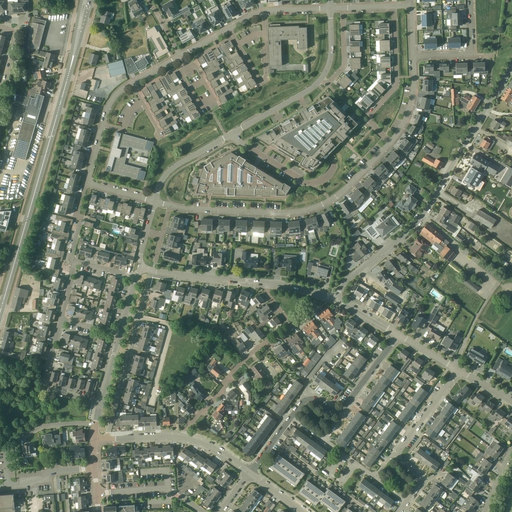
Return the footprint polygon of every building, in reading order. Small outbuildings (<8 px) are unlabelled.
[(136,0),(135,0),(129,4),(131,8),(132,7),(134,11),(133,11),(136,17),(137,16),(137,17),(141,15),(141,14),(144,12),(144,11),(145,11),(143,7),(142,8),(141,6),(140,7),(138,4),(139,3),(136,0)] [(253,0),(246,0),(244,1),(243,0),(238,0),(243,9),(246,7),(247,9),(250,8),(250,7),(253,6),(252,6),(256,4),(253,0)] [(14,1),(7,2),(8,8),(7,8),(8,10),(11,10),(11,13),(14,12),(14,13),(18,13),(18,4),(14,4),(14,1)] [(29,9),(29,1),(21,1),(22,3),(18,4),(18,13),(23,13),(23,12),(26,12),(25,9),(29,9)] [(171,1),(162,7),(163,8),(163,9),(164,11),(165,11),(165,12),(167,12),(170,17),(176,14),(173,8),(175,7),(171,1)] [(237,9),(234,3),(231,4),(230,1),(224,4),(226,8),(223,10),(228,19),(232,17),(231,16),(233,15),(233,16),(234,16),(237,14),(235,10),(237,9)] [(221,13),(219,9),(209,15),(211,19),(210,19),(212,22),(215,26),(219,23),(218,21),(221,20),(220,19),(224,17),(221,13)] [(109,25),(111,17),(113,17),(114,14),(104,11),(100,22),(109,25)] [(26,48),(26,53),(31,54),(38,54),(38,49),(39,49),(46,21),(34,18),(26,48)] [(196,27),(200,34),(207,30),(205,27),(208,25),(205,19),(199,23),(200,25),(196,27)] [(389,29),(389,24),(384,24),(384,21),(378,21),(378,24),(379,24),(379,29),(389,29)] [(360,22),(354,22),(354,25),(349,25),(349,30),(359,30),(359,25),(361,25),(360,22)] [(268,32),(269,40),(269,65),(274,65),(279,65),(279,66),(282,66),(282,60),(281,60),(281,55),(281,45),(281,41),(281,40),(284,40),(287,40),(293,40),(297,40),(297,41),(297,46),(297,48),(297,49),(300,49),(300,47),(305,47),(305,48),(305,49),(307,49),(307,35),(307,30),(307,28),(305,28),(305,30),(300,30),(300,28),(297,28),(291,28),(289,28),(284,29),(284,28),(280,29),(280,24),(279,24),(274,25),(274,24),(269,25),(269,32),(268,32)] [(154,53),(157,58),(169,51),(167,48),(168,47),(159,31),(158,32),(155,27),(146,32),(147,39),(150,37),(157,50),(154,51),(154,52),(154,53)] [(389,29),(379,29),(380,35),(378,35),(378,38),(385,38),(385,35),(390,34),(389,29)] [(183,34),(181,30),(177,32),(182,41),(181,41),(183,44),(186,42),(190,40),(189,39),(192,38),(194,37),(191,32),(190,30),(183,34)] [(359,30),(349,30),(350,36),(355,36),(355,39),(361,38),(361,35),(360,35),(359,30)] [(361,38),(355,39),(355,42),(350,42),(350,47),(360,47),(360,42),(361,42),(361,38)] [(378,38),(379,41),(380,41),(380,46),(390,46),(390,40),(385,41),(385,38),(378,38)] [(220,47),(224,52),(226,57),(228,60),(233,58),(239,55),(237,52),(231,55),(228,50),(234,47),(231,41),(224,44),(223,43),(219,45),(220,47)] [(220,47),(211,52),(211,50),(207,52),(216,68),(218,66),(220,65),(216,57),(224,52),(220,47)] [(360,47),(350,47),(350,53),(355,52),(355,55),(362,55),(361,52),(360,52),(360,47)] [(46,57),(45,60),(53,62),(55,55),(48,53),(41,51),(39,55),(46,57)] [(207,52),(203,54),(204,56),(198,59),(201,65),(206,62),(209,67),(204,70),(205,73),(216,68),(207,52)] [(98,56),(91,53),(88,63),(96,66),(98,56)] [(391,63),(390,57),(385,57),(385,54),(379,55),(379,58),(380,58),(381,63),(391,63)] [(235,67),(243,62),(244,62),(241,57),(240,57),(239,55),(233,58),(228,60),(226,62),(225,62),(227,65),(232,62),(235,67)] [(362,55),(355,55),(355,58),(350,59),(351,64),(361,64),(360,58),(362,58),(362,55)] [(139,71),(144,67),(144,66),(146,65),(149,63),(145,57),(135,63),(131,57),(124,60),(129,75),(138,70),(139,71)] [(39,60),(37,67),(40,67),(41,66),(51,69),(53,62),(45,60),(45,62),(39,60)] [(123,60),(108,64),(110,74),(107,74),(108,78),(127,74),(123,60)] [(239,74),(247,70),(248,69),(245,64),(244,65),(243,62),(235,67),(230,70),(232,73),(237,70),(239,74)] [(462,73),(461,63),(456,64),(456,69),(453,69),(453,75),(462,75),(462,73)] [(467,63),(461,63),(462,73),(467,72),(467,75),(471,75),(470,69),(467,69),(467,63)] [(479,63),(473,63),(473,69),(470,69),(471,75),(474,75),(474,73),(479,73),(479,63)] [(485,63),(479,63),(479,73),(479,74),(488,74),(488,68),(485,68),(485,63)] [(433,64),(424,65),(424,71),(429,70),(429,74),(433,74),(434,77),(436,77),(435,71),(433,71),(433,64)] [(449,64),(439,64),(440,70),(445,70),(445,73),(449,73),(449,64)] [(206,76),(207,78),(209,81),(210,81),(218,76),(215,72),(220,69),(218,66),(216,68),(205,73),(207,76),(206,76)] [(41,71),(39,72),(40,67),(37,67),(37,69),(37,72),(33,73),(35,79),(39,79),(45,78),(43,70),(41,71)] [(243,82),(251,77),(252,77),(249,72),(247,70),(239,74),(234,77),(236,80),(241,78),(243,82)] [(381,80),(386,82),(391,84),(391,74),(386,74),(386,71),(379,71),(379,75),(381,75),(381,80)] [(175,72),(169,76),(168,74),(164,76),(173,92),(183,86),(181,83),(176,86),(173,81),(178,78),(175,72)] [(210,84),(211,86),(213,89),(214,89),(222,84),(220,80),(225,77),(223,74),(218,76),(210,81),(211,84),(210,84)] [(345,75),(341,78),(348,85),(352,82),(353,82),(355,80),(351,76),(349,78),(345,75)] [(164,76),(160,79),(161,80),(152,85),(156,91),(163,87),(168,95),(170,94),(173,92),(164,76)] [(248,89),(256,84),(254,80),(253,80),(251,77),(243,82),(238,85),(240,88),(245,85),(248,89)] [(348,85),(341,78),(337,82),(341,86),(339,88),(344,92),(346,90),(345,89),(348,85)] [(95,88),(97,80),(92,79),(90,85),(83,82),(81,89),(88,92),(89,89),(93,90),(94,87),(95,88)] [(378,83),(375,87),(382,94),(386,90),(382,87),(386,82),(381,80),(380,79),(377,82),(378,83)] [(38,87),(36,94),(45,96),(47,89),(49,90),(51,83),(43,81),(43,82),(39,81),(39,82),(38,82),(38,83),(38,84),(38,85),(38,87)] [(215,91),(215,93),(217,96),(218,96),(226,91),(224,87),(229,84),(227,81),(222,84),(214,89),(215,91)] [(151,84),(147,86),(148,87),(142,91),(145,97),(151,94),(154,99),(148,102),(150,105),(155,102),(160,99),(156,91),(152,85),(151,84)] [(432,86),(423,85),(423,91),(428,91),(428,95),(434,96),(434,91),(432,91),(432,86)] [(179,98),(187,94),(188,93),(185,88),(184,89),(183,86),(173,92),(170,94),(172,97),(177,94),(179,98)] [(375,87),(371,91),(370,90),(368,92),(372,97),(374,94),(378,98),(382,94),(375,87)] [(219,99),(220,101),(222,104),(230,99),(228,95),(233,92),(231,89),(226,91),(218,96),(220,99),(219,99)] [(455,98),(459,97),(459,94),(456,95),(456,89),(451,89),(451,98),(455,98)] [(372,97),(368,92),(365,94),(367,95),(363,99),(370,106),(374,102),(370,99),(372,97)] [(511,96),(505,92),(501,99),(508,103),(510,100),(511,101),(511,96)] [(20,102),(28,104),(24,118),(36,122),(45,96),(36,94),(27,97),(22,96),(20,102)] [(187,94),(179,98),(174,101),(176,104),(181,102),(183,106),(191,101),(192,101),(189,96),(187,94)] [(463,97),(477,106),(480,100),(474,96),(471,99),(469,98),(470,97),(465,94),(463,97)] [(150,108),(151,110),(153,113),(154,113),(162,108),(159,103),(164,101),(163,97),(160,99),(155,102),(150,105),(151,108),(150,108)] [(358,124),(349,116),(347,118),(343,115),(345,113),(329,97),(257,137),(269,145),(277,150),(313,171),(358,124)] [(474,112),(477,106),(463,97),(461,101),(463,102),(461,104),(462,108),(465,109),(468,108),(474,112)] [(361,109),(363,107),(366,110),(370,106),(363,99),(359,103),(358,102),(356,104),(361,109)] [(196,109),(196,108),(194,103),(193,104),(191,101),(183,106),(178,109),(180,112),(185,109),(188,113),(196,109)] [(430,105),(421,102),(419,108),(425,109),(424,112),(430,114),(432,105),(430,104),(430,105)] [(92,108),(92,105),(86,103),(85,106),(88,107),(87,112),(95,115),(97,109),(92,108)] [(155,116),(156,117),(157,120),(158,120),(166,115),(164,111),(169,108),(167,105),(162,108),(154,113),(155,115),(155,116)] [(192,121),(201,116),(198,111),(197,111),(196,109),(188,113),(183,116),(185,119),(189,117),(192,121)] [(159,123),(160,125),(162,128),(171,123),(168,119),(173,116),(171,113),(166,115),(158,120),(160,123),(159,123)] [(423,116),(417,114),(414,122),(418,124),(417,127),(418,128),(423,131),(424,127),(423,126),(422,126),(424,121),(421,120),(423,116)] [(36,122),(24,118),(18,138),(13,157),(26,160),(36,125),(35,125),(36,122)] [(94,120),(85,118),(84,123),(92,125),(92,126),(94,120)] [(163,130),(164,132),(166,135),(175,130),(172,126),(177,123),(175,120),(171,123),(162,128),(164,130),(163,130)] [(506,124),(501,121),(500,123),(494,120),(490,127),(496,131),(499,126),(504,128),(506,124)] [(417,127),(413,125),(408,133),(413,136),(418,128),(417,127)] [(111,172),(130,177),(137,179),(144,181),(146,172),(119,164),(119,163),(125,164),(127,157),(126,157),(127,154),(128,154),(129,147),(124,145),(124,144),(152,151),(154,142),(147,140),(121,133),(117,132),(116,136),(113,147),(112,147),(112,148),(113,148),(111,155),(110,155),(110,156),(107,167),(106,171),(111,172)] [(511,136),(509,135),(510,134),(506,134),(505,135),(504,134),(503,136),(501,134),(500,136),(498,134),(495,138),(511,147),(510,147),(511,148),(511,136)] [(480,146),(486,150),(489,151),(495,142),(488,137),(486,141),(483,140),(480,146)] [(405,138),(402,143),(411,150),(414,145),(405,138)] [(88,142),(79,140),(78,145),(75,144),(74,147),(80,149),(81,146),(86,147),(86,148),(88,142)] [(411,150),(402,143),(398,147),(403,151),(400,153),(402,155),(405,158),(411,150)] [(390,156),(398,163),(402,160),(404,162),(407,159),(405,158),(402,155),(400,157),(394,151),(390,156)] [(231,152),(203,168),(196,193),(213,193),(213,194),(270,196),(285,196),(290,188),(231,152)] [(489,161),(488,162),(474,154),(469,162),(473,164),(471,167),(463,181),(474,188),(483,174),(481,173),(483,170),(484,171),(484,170),(494,176),(499,168),(489,161)] [(390,167),(395,172),(397,169),(395,167),(398,163),(390,156),(386,160),(392,165),(390,167)] [(435,162),(429,158),(425,156),(422,160),(426,163),(427,162),(439,170),(443,163),(436,159),(435,162)] [(82,164),(73,162),(72,167),(69,166),(68,169),(74,171),(75,168),(80,169),(80,170),(82,164)] [(378,168),(386,176),(390,172),(392,174),(395,172),(390,167),(388,170),(382,164),(381,165),(378,168)] [(509,186),(511,183),(511,181),(511,168),(511,169),(510,167),(501,182),(505,184),(509,186)] [(378,180),(383,184),(385,182),(383,180),(386,176),(378,168),(375,172),(374,172),(380,178),(378,180)] [(366,181),(374,189),(378,185),(380,187),(383,184),(378,180),(376,182),(370,177),(369,177),(366,181)] [(368,191),(366,193),(370,197),(373,195),(371,193),(374,189),(366,181),(363,184),(362,185),(368,191)] [(78,186),(69,184),(68,189),(76,192),(78,186)] [(416,189),(410,185),(406,190),(412,195),(416,189)] [(467,198),(468,195),(458,189),(458,190),(454,188),(451,194),(460,199),(462,197),(463,197),(464,196),(467,198)] [(370,197),(366,193),(364,195),(358,189),(354,193),(364,203),(370,197)] [(356,203),(353,206),(357,211),(364,203),(354,193),(350,198),(356,203)] [(101,198),(97,197),(97,196),(92,194),(90,205),(94,206),(95,206),(96,206),(99,207),(101,198)] [(404,211),(406,208),(409,211),(412,208),(413,209),(416,205),(415,204),(417,201),(411,196),(405,204),(402,202),(398,207),(404,211)] [(103,209),(107,211),(108,209),(110,199),(106,198),(105,200),(104,200),(104,199),(101,198),(99,207),(103,208),(103,209)] [(108,209),(112,211),(112,210),(114,211),(116,203),(114,203),(115,200),(110,199),(108,209)] [(357,211),(353,206),(350,208),(345,201),(345,202),(345,201),(341,204),(340,205),(344,210),(343,211),(346,215),(347,214),(350,212),(353,217),(359,212),(357,211)] [(125,214),(128,204),(123,203),(123,205),(122,205),(122,204),(119,203),(116,211),(121,213),(125,214)] [(130,215),(134,216),(136,208),(133,207),(133,208),(132,208),(133,205),(128,204),(125,214),(130,215)] [(72,208),(63,206),(62,211),(58,210),(57,213),(64,215),(65,212),(70,214),(72,208)] [(136,208),(134,216),(132,223),(137,224),(138,219),(143,220),(146,209),(141,207),(140,210),(139,210),(140,209),(136,208)] [(447,218),(457,224),(460,217),(455,214),(456,214),(451,210),(450,211),(443,207),(439,213),(447,218)] [(491,229),(496,220),(478,210),(473,218),(491,229)] [(4,214),(0,212),(0,230),(2,231),(2,230),(6,231),(7,221),(9,221),(12,211),(4,211),(4,214)] [(332,223),(332,222),(333,222),(331,217),(330,218),(327,212),(322,214),(322,215),(325,222),(322,224),(324,230),(330,227),(329,224),(332,223)] [(442,225),(454,232),(458,225),(457,224),(447,218),(439,213),(436,220),(443,224),(442,225)] [(61,226),(69,229),(71,223),(72,223),(73,220),(57,215),(55,219),(62,221),(61,226)] [(88,220),(88,222),(85,221),(84,226),(94,229),(96,224),(95,224),(97,219),(96,219),(91,217),(90,221),(88,220)] [(173,222),(184,225),(186,218),(180,217),(180,218),(174,217),(173,222)] [(324,230),(322,224),(318,225),(316,217),(311,218),(314,229),(319,228),(320,231),(324,230)] [(374,223),(365,230),(373,240),(381,234),(383,236),(386,234),(387,234),(389,233),(388,232),(390,231),(399,224),(393,217),(390,220),(389,218),(377,227),(374,223)] [(307,228),(304,229),(305,235),(306,235),(309,234),(308,231),(314,229),(311,218),(305,220),(307,228)] [(207,231),(207,219),(201,219),(201,227),(198,227),(198,225),(198,228),(198,233),(201,233),(201,230),(207,231)] [(207,219),(207,231),(212,231),(212,234),(215,234),(215,228),(213,228),(213,220),(207,219)] [(224,231),(224,220),(220,220),(219,220),(218,228),(215,228),(215,234),(218,234),(219,231),(224,231)] [(233,235),(233,228),(230,228),(230,220),(229,220),(224,220),(224,231),(229,232),(229,235),(233,235)] [(236,229),(233,228),(233,235),(236,235),(236,232),(241,232),(242,221),(237,220),(237,221),(236,220),(236,229)] [(242,221),(241,232),(247,232),(247,235),(250,235),(250,229),(247,229),(247,221),(242,221)] [(250,229),(250,235),(253,236),(253,233),(259,233),(259,221),(253,221),(253,229),(250,229)] [(267,230),(264,230),(265,222),(259,221),(259,233),(264,233),(264,236),(267,236),(267,230)] [(305,235),(304,229),(300,229),(299,221),(298,221),(294,222),(295,233),(298,233),(299,236),(305,235)] [(184,225),(173,222),(171,227),(172,227),(171,228),(179,230),(178,233),(184,235),(185,231),(182,230),(184,225)] [(267,230),(267,236),(270,236),(270,233),(276,233),(276,222),(271,222),(270,230),(267,230)] [(285,237),(285,231),(282,231),(282,222),(281,222),(276,222),(276,233),(281,234),(281,237),(285,237)] [(289,231),(285,231),(285,237),(286,237),(290,237),(289,234),(295,233),(294,222),(289,222),(288,222),(289,231)] [(471,222),(467,228),(473,232),(477,226),(471,222)] [(422,231),(420,233),(419,233),(422,236),(433,245),(431,248),(449,262),(449,263),(456,254),(446,246),(450,243),(427,224),(422,231)] [(53,230),(52,234),(68,238),(69,235),(67,234),(69,229),(61,226),(59,232),(53,230)] [(122,235),(122,236),(137,240),(139,235),(136,235),(136,233),(135,233),(136,229),(130,228),(129,233),(123,231),(123,232),(122,231),(121,235),(122,235)] [(168,240),(179,243),(180,238),(183,239),(184,235),(178,233),(177,237),(169,235),(168,240)] [(57,239),(56,245),(64,247),(66,241),(67,242),(68,238),(52,234),(50,238),(57,239)] [(463,238),(458,234),(455,238),(460,242),(463,238)] [(78,248),(81,249),(79,253),(85,255),(88,245),(89,243),(83,241),(84,239),(80,238),(78,248)] [(428,246),(418,238),(415,242),(416,243),(409,251),(418,258),(428,246)] [(173,251),(180,253),(180,249),(178,248),(179,243),(168,240),(167,245),(167,246),(174,248),(173,251)] [(353,246),(358,252),(352,257),(355,262),(362,257),(367,253),(365,250),(367,249),(364,245),(363,246),(359,241),(353,246)] [(47,252),(63,257),(64,253),(63,253),(64,247),(56,245),(54,250),(48,248),(47,252)] [(85,255),(85,257),(90,258),(91,256),(94,257),(97,247),(88,245),(85,255)] [(102,262),(105,250),(105,249),(97,247),(94,257),(97,258),(96,260),(102,262)] [(192,254),(189,254),(187,261),(193,261),(192,264),(200,265),(201,249),(197,248),(197,253),(192,252),(192,254)] [(205,249),(201,249),(200,265),(206,265),(206,263),(210,263),(210,257),(208,257),(208,254),(204,253),(205,249)] [(105,250),(102,262),(108,263),(109,261),(111,261),(114,252),(105,250)] [(123,252),(123,254),(122,258),(120,264),(126,266),(127,262),(133,264),(135,256),(136,251),(129,254),(123,252)] [(180,253),(173,251),(172,255),(165,252),(164,253),(163,258),(163,259),(169,260),(169,261),(174,263),(174,261),(174,262),(175,258),(178,258),(180,253)] [(52,258),(51,263),(59,265),(61,259),(62,260),(63,257),(47,252),(46,256),(52,258)] [(114,252),(111,261),(114,262),(114,265),(120,266),(120,264),(122,258),(123,254),(114,252)] [(245,260),(244,267),(249,267),(248,268),(253,268),(257,268),(258,259),(249,258),(250,252),(243,252),(242,260),(245,260)] [(410,255),(408,257),(402,252),(398,257),(407,264),(409,261),(407,260),(408,257),(413,261),(415,259),(410,255)] [(219,254),(215,253),(214,262),(218,262),(218,264),(221,265),(223,266),(224,265),(225,265),(226,259),(227,259),(227,254),(219,253),(219,254)] [(282,259),(282,258),(275,257),(275,267),(282,267),(286,267),(286,270),(296,271),(296,260),(287,259),(287,260),(282,259)] [(395,274),(398,272),(389,261),(384,264),(390,273),(393,271),(395,274)] [(42,271),(49,272),(58,275),(59,272),(58,271),(59,265),(51,263),(49,268),(43,266),(42,271)] [(407,268),(413,272),(416,274),(419,271),(416,269),(410,264),(407,268)] [(331,276),(334,267),(330,266),(329,270),(312,265),(311,272),(316,273),(315,277),(320,279),(320,277),(325,278),(326,277),(327,278),(327,275),(331,276)] [(403,288),(395,282),(390,276),(388,277),(383,271),(378,274),(379,276),(377,277),(380,281),(382,280),(383,281),(385,283),(384,285),(385,285),(390,288),(390,289),(398,295),(403,288)] [(56,277),(55,283),(64,285),(65,280),(58,278),(58,275),(49,272),(48,275),(56,277)] [(407,275),(418,285),(421,281),(410,272),(407,275)] [(404,277),(399,273),(396,277),(399,279),(401,281),(404,277)] [(79,284),(81,285),(84,276),(78,274),(75,285),(78,286),(79,284)] [(84,276),(81,285),(81,287),(84,287),(85,286),(87,286),(90,278),(84,276)] [(113,276),(111,284),(120,287),(121,281),(118,280),(118,277),(113,276)] [(466,277),(463,282),(476,292),(479,287),(466,277)] [(90,278),(87,286),(90,287),(90,289),(93,290),(94,288),(96,279),(90,278)] [(96,279),(94,288),(96,289),(96,291),(99,292),(102,281),(96,279)] [(162,294),(172,297),(173,293),(171,293),(172,291),(165,289),(166,284),(158,282),(156,290),(163,292),(162,294)] [(111,284),(109,292),(114,294),(114,292),(118,293),(120,287),(111,284)] [(359,286),(356,290),(363,294),(367,296),(368,294),(364,292),(366,290),(365,290),(367,287),(360,284),(359,286)] [(173,293),(172,297),(172,300),(178,302),(179,296),(183,297),(185,289),(178,287),(176,294),(173,293)] [(24,304),(26,298),(28,291),(17,288),(12,308),(19,310),(21,303),(24,304)] [(191,288),(190,293),(187,292),(184,303),(190,305),(192,297),(195,298),(198,290),(191,288)] [(200,292),(199,296),(198,300),(204,301),(202,307),(208,309),(211,299),(208,298),(210,291),(203,289),(202,293),(200,292)] [(48,298),(59,301),(61,296),(53,294),(54,291),(51,290),(50,293),(49,293),(48,298)] [(213,302),(218,303),(217,307),(221,309),(224,298),(221,297),(223,292),(216,290),(213,302)] [(241,304),(245,307),(247,307),(250,301),(247,299),(249,293),(243,290),(237,302),(241,304)] [(365,298),(367,296),(363,294),(356,290),(354,294),(353,297),(359,301),(361,298),(362,296),(365,298)] [(237,299),(234,298),(235,293),(229,291),(226,300),(230,301),(228,307),(234,309),(237,299)] [(109,292),(107,301),(115,303),(117,297),(113,296),(114,294),(109,292)] [(400,302),(387,293),(384,297),(397,305),(400,302)] [(171,301),(172,300),(172,297),(162,294),(161,298),(158,297),(157,301),(153,300),(151,307),(159,309),(160,305),(163,306),(165,299),(171,301)] [(259,295),(253,300),(256,304),(249,309),(251,311),(252,313),(253,313),(258,309),(256,307),(264,301),(259,295)] [(42,305),(46,306),(55,309),(56,306),(58,306),(59,301),(48,298),(46,303),(43,302),(42,305)] [(368,307),(372,309),(378,299),(376,298),(374,301),(372,300),(370,299),(366,305),(369,307),(368,307)] [(380,300),(378,299),(372,309),(376,312),(376,311),(379,313),(383,306),(380,305),(379,304),(380,300)] [(107,301),(104,309),(109,310),(110,308),(114,309),(115,303),(107,301)] [(67,314),(73,316),(75,307),(73,306),(73,304),(70,304),(67,314)] [(76,305),(75,307),(73,316),(79,317),(82,309),(79,308),(79,306),(76,305)] [(267,305),(261,310),(263,313),(259,316),(264,321),(268,318),(269,317),(267,314),(272,311),(267,305)] [(385,308),(383,306),(379,313),(382,314),(381,315),(385,317),(391,307),(389,305),(387,309),(386,308),(385,308)] [(46,315),(55,317),(56,312),(55,311),(55,309),(46,306),(46,309),(48,310),(46,315)] [(393,308),(391,307),(385,317),(389,319),(392,321),(396,314),(393,313),(393,312),(392,311),(393,308)] [(82,309),(79,317),(85,319),(88,310),(88,308),(85,308),(84,309),(82,309)] [(88,310),(85,319),(91,321),(94,310),(91,309),(90,311),(88,310)] [(104,309),(102,317),(111,319),(112,313),(109,312),(109,310),(104,309)] [(334,325),(335,330),(341,328),(340,325),(343,323),(338,317),(334,321),(333,319),(332,319),(331,317),(333,315),(328,309),(323,312),(326,315),(329,319),(332,324),(334,325)] [(402,309),(400,312),(398,317),(400,319),(399,321),(405,325),(412,314),(405,310),(405,311),(402,309)] [(325,325),(326,324),(328,323),(330,326),(332,324),(329,319),(326,315),(323,312),(319,316),(321,318),(321,319),(325,325)] [(39,321),(43,322),(49,324),(50,322),(54,322),(55,317),(46,315),(43,314),(41,318),(40,318),(39,321)] [(423,330),(428,321),(421,317),(421,318),(417,315),(413,322),(414,322),(411,326),(416,329),(418,326),(423,330)] [(276,316),(270,321),(269,321),(274,327),(280,322),(276,316)] [(102,317),(100,325),(105,327),(105,324),(109,325),(111,319),(102,317)] [(264,321),(259,325),(261,328),(262,327),(267,323),(269,321),(270,321),(268,318),(264,321)] [(350,337),(356,328),(355,330),(352,328),(356,323),(350,319),(345,325),(348,327),(346,330),(347,330),(346,331),(348,333),(347,334),(350,337)] [(312,321),(308,325),(317,337),(320,335),(317,331),(316,331),(315,330),(317,328),(312,321)] [(432,321),(430,323),(427,330),(430,332),(428,336),(434,339),(435,338),(438,340),(443,332),(436,328),(438,324),(432,321)] [(39,330),(42,331),(51,333),(52,328),(49,327),(49,324),(43,322),(42,325),(40,325),(39,330)] [(322,343),(317,337),(308,325),(303,328),(312,340),(314,338),(315,339),(314,340),(318,345),(322,343)] [(258,329),(255,331),(250,326),(244,330),(250,338),(253,335),(257,341),(264,336),(258,329)] [(356,329),(356,328),(350,337),(353,339),(354,338),(357,340),(358,339),(359,337),(362,339),(368,332),(362,327),(358,332),(355,330),(356,329)] [(4,338),(11,340),(11,339),(12,337),(15,338),(16,336),(18,336),(19,333),(13,332),(13,333),(6,331),(4,338)] [(41,339),(46,340),(46,338),(49,339),(51,333),(42,331),(41,334),(38,333),(37,338),(38,338),(41,339)] [(150,336),(151,333),(143,331),(142,335),(143,335),(143,337),(151,340),(152,336),(150,336)] [(65,343),(68,343),(70,335),(64,333),(62,344),(65,344),(65,343)] [(248,339),(243,333),(240,336),(245,342),(248,339)] [(292,337),(299,346),(303,352),(306,350),(304,347),(302,344),(303,343),(296,334),(292,337)] [(462,338),(457,334),(453,340),(446,336),(442,344),(449,348),(449,347),(455,351),(462,338)] [(70,335),(68,343),(67,345),(71,346),(71,344),(74,345),(76,336),(70,335)] [(372,335),(369,339),(366,338),(362,343),(366,346),(369,342),(374,346),(379,340),(372,335)] [(76,336),(74,345),(77,346),(76,348),(80,349),(80,347),(82,338),(76,336)] [(100,337),(97,345),(106,348),(108,342),(104,341),(105,338),(100,337)] [(148,345),(151,346),(152,340),(151,340),(143,337),(142,340),(140,339),(139,343),(148,345)] [(303,352),(299,346),(292,337),(287,340),(290,343),(287,345),(290,348),(290,349),(294,355),(299,351),(301,354),(303,352)] [(328,337),(321,342),(322,343),(324,346),(331,341),(328,337)] [(14,341),(11,340),(4,338),(1,348),(0,350),(9,352),(10,346),(12,347),(14,341)] [(36,346),(38,347),(46,349),(48,344),(45,343),(46,340),(41,339),(38,338),(36,346)] [(82,338),(80,347),(83,348),(82,349),(86,350),(88,340),(82,338)] [(241,344),(238,341),(237,339),(234,342),(243,353),(248,349),(243,343),(241,344)] [(139,350),(148,352),(148,350),(149,350),(151,346),(148,345),(139,343),(138,347),(140,347),(139,350)] [(106,348),(97,345),(95,353),(100,355),(101,353),(104,354),(106,348)] [(275,351),(278,355),(280,358),(284,354),(285,355),(287,354),(289,355),(292,353),(287,347),(284,349),(281,345),(275,351)] [(45,355),(46,349),(38,347),(36,352),(35,352),(34,354),(41,356),(41,354),(45,355)] [(23,361),(24,361),(25,355),(27,351),(26,350),(22,349),(20,355),(18,355),(17,359),(20,360),(21,360),(22,360),(23,361)] [(399,355),(407,361),(409,363),(412,360),(407,357),(409,353),(403,349),(399,355)] [(488,357),(473,349),(470,353),(470,352),(467,356),(483,365),(488,357)] [(69,359),(70,355),(61,353),(59,359),(65,361),(64,363),(68,365),(70,365),(71,359),(69,359)] [(100,355),(95,353),(93,362),(102,364),(103,358),(100,357),(100,355)] [(356,359),(363,364),(367,359),(359,354),(356,359)] [(134,361),(146,364),(147,364),(149,358),(145,357),(136,355),(134,361)] [(421,369),(419,367),(423,362),(417,357),(412,364),(416,367),(413,371),(417,374),(421,369)] [(216,366),(214,364),(217,361),(214,359),(209,365),(214,368),(211,371),(211,372),(209,374),(213,378),(215,375),(217,377),(218,376),(218,377),(220,374),(219,374),(221,372),(218,369),(219,368),(216,366)] [(363,364),(356,359),(352,364),(359,370),(363,364)] [(508,362),(504,360),(501,366),(502,366),(501,368),(500,367),(497,373),(501,375),(502,374),(503,375),(503,374),(505,375),(504,376),(506,376),(505,377),(509,379),(511,374),(511,365),(510,368),(506,365),(508,362)] [(146,364),(134,361),(133,367),(144,370),(146,364)] [(102,364),(93,362),(91,370),(96,371),(96,369),(100,370),(102,364)] [(257,381),(260,379),(265,374),(257,364),(252,369),(258,377),(256,379),(257,381)] [(359,370),(352,364),(348,370),(355,375),(359,370)] [(391,365),(387,370),(394,376),(398,371),(391,365)] [(144,370),(133,367),(131,373),(140,375),(141,372),(143,372),(144,370)] [(425,382),(424,381),(426,378),(429,380),(434,373),(427,368),(422,375),(423,375),(420,378),(416,376),(414,380),(422,386),(425,382)] [(60,378),(61,375),(62,371),(57,369),(56,373),(53,372),(50,381),(56,383),(58,377),(60,378)] [(188,373),(192,380),(199,376),(195,369),(188,373)] [(351,380),(355,375),(348,370),(344,375),(351,380)] [(390,381),(394,376),(387,370),(383,375),(390,381)] [(314,380),(319,384),(324,377),(319,373),(314,380)] [(61,375),(60,378),(59,385),(65,387),(66,381),(69,382),(70,378),(71,376),(65,374),(65,376),(61,375)] [(386,386),(390,381),(383,375),(379,380),(386,386)] [(70,378),(69,382),(67,387),(74,389),(75,384),(78,384),(79,379),(80,378),(74,377),(73,379),(70,378)] [(324,377),(319,384),(324,388),(330,381),(324,377)] [(79,379),(78,384),(77,388),(83,390),(84,385),(87,385),(89,379),(83,378),(83,380),(79,379)] [(89,379),(87,385),(86,391),(92,392),(93,387),(96,388),(98,382),(89,379)] [(128,384),(136,387),(137,384),(139,384),(140,381),(132,379),(131,381),(129,381),(128,384)] [(292,385),(299,390),(303,385),(296,380),(292,385)] [(383,391),(386,386),(379,380),(375,385),(383,391)] [(269,381),(264,387),(268,390),(273,384),(269,381)] [(330,381),(324,388),(329,392),(335,385),(330,381)] [(250,401),(250,394),(247,390),(250,387),(246,382),(240,387),(244,392),(247,395),(247,401),(250,401)] [(139,387),(136,387),(128,384),(127,388),(129,389),(128,391),(136,393),(137,390),(138,390),(139,387)] [(205,396),(198,390),(195,385),(191,387),(195,394),(194,396),(200,401),(205,396)] [(299,390),(292,385),(288,390),(296,396),(299,390)] [(335,385),(329,392),(335,396),(336,394),(340,396),(343,391),(335,385)] [(379,396),(383,391),(375,385),(372,391),(379,396)] [(454,399),(459,403),(461,400),(460,400),(463,396),(466,398),(472,391),(466,386),(462,391),(460,390),(454,399)] [(417,392),(424,398),(428,393),(420,387),(417,392)] [(238,403),(239,402),(235,398),(238,395),(232,390),(228,395),(233,400),(232,401),(236,405),(235,406),(225,405),(225,411),(232,411),(232,410),(238,411),(238,403)] [(296,396),(288,390),(285,395),(292,401),(296,396)] [(375,401),(379,396),(372,391),(368,396),(375,401)] [(424,398),(417,392),(413,397),(420,403),(424,398)] [(484,398),(478,393),(475,396),(473,395),(467,402),(472,406),(475,402),(479,404),(484,398)] [(292,401),(285,395),(281,400),(288,406),(292,401)] [(377,403),(375,401),(368,396),(364,401),(371,406),(373,408),(377,403)] [(132,402),(133,399),(125,397),(124,400),(125,401),(125,403),(133,406),(134,402),(132,402)] [(185,405),(190,410),(194,406),(183,397),(181,400),(186,404),(185,405)] [(420,403),(413,397),(409,403),(416,408),(420,403)] [(288,406),(281,400),(277,406),(284,411),(288,406)] [(186,412),(183,415),(185,418),(188,414),(188,415),(191,412),(192,413),(192,412),(190,410),(185,405),(180,401),(178,404),(179,405),(179,406),(186,412)] [(373,408),(371,406),(364,401),(360,406),(363,408),(361,410),(368,415),(373,408)] [(489,412),(494,405),(488,401),(485,404),(483,403),(478,409),(482,412),(484,409),(489,412)] [(445,407),(452,413),(455,415),(458,409),(456,408),(449,402),(445,407)] [(416,408),(409,403),(405,408),(413,413),(416,408)] [(222,404),(216,410),(222,415),(224,412),(223,411),(224,410),(225,408),(224,407),(225,406),(222,404)] [(280,416),(284,411),(277,406),(273,411),(280,416)] [(448,418),(452,413),(445,407),(441,413),(448,418)] [(413,413),(405,408),(402,413),(409,418),(413,413)] [(502,417),(503,416),(502,416),(505,413),(499,409),(496,412),(494,410),(488,418),(493,422),(496,418),(500,420),(502,417)] [(223,416),(222,415),(216,410),(212,416),(218,421),(214,427),(213,427),(210,430),(216,435),(219,431),(217,430),(220,426),(222,428),(225,427),(221,418),(223,416)] [(358,412),(355,417),(362,422),(365,417),(358,412)] [(405,423),(409,418),(402,413),(398,418),(405,423)] [(444,423),(448,418),(441,413),(437,418),(444,423)] [(263,419),(265,420),(273,426),(276,422),(269,416),(268,416),(266,415),(263,419)] [(121,425),(127,425),(126,416),(120,416),(120,418),(118,418),(115,427),(121,427),(121,425)] [(358,427),(362,422),(355,417),(351,422),(358,427)] [(504,418),(500,423),(509,430),(508,431),(511,433),(511,432),(511,418),(509,417),(507,420),(504,418)] [(446,425),(444,423),(437,418),(433,423),(441,428),(443,430),(446,425)] [(273,426),(265,420),(262,425),(270,430),(273,426)] [(389,426),(396,432),(400,427),(392,421),(389,426)] [(354,432),(358,427),(351,422),(347,427),(354,432)] [(443,430),(441,428),(433,423),(430,428),(437,434),(439,435),(443,430)] [(270,430),(262,425),(259,429),(267,435),(270,430)] [(396,432),(389,426),(385,432),(392,437),(396,432)] [(491,434),(497,428),(495,426),(492,429),(491,428),(488,432),(491,434)] [(350,437),(354,432),(347,427),(343,432),(350,437)] [(267,435),(259,429),(257,428),(254,432),(256,434),(263,439),(267,435)] [(437,434),(430,428),(426,433),(433,439),(437,434)] [(75,431),(73,431),(73,436),(76,436),(77,443),(86,442),(85,435),(83,435),(83,429),(78,430),(78,431),(76,431),(75,431)] [(291,436),(296,440),(302,433),(297,429),(294,433),(291,430),(290,431),(286,436),(286,437),(289,439),(291,436)] [(392,437),(385,432),(383,430),(379,435),(388,442),(392,437)] [(347,443),(350,437),(343,432),(339,437),(347,443)] [(302,433),(296,440),(301,444),(307,436),(302,433)] [(57,445),(61,444),(61,442),(60,435),(55,435),(55,436),(52,436),(52,434),(45,434),(45,435),(42,435),(43,440),(44,440),(44,444),(49,444),(50,447),(57,446),(57,445)] [(263,439),(256,434),(252,438),(260,444),(263,439)] [(388,442),(379,435),(375,440),(376,440),(385,447),(388,442)] [(307,436),(301,444),(306,448),(312,440),(307,436)] [(347,443),(339,437),(336,442),(343,448),(347,443)] [(260,444),(252,438),(249,442),(257,448),(260,444)] [(489,446),(493,449),(499,454),(503,449),(498,445),(500,443),(495,439),(489,446)] [(312,440),(306,448),(312,451),(317,444),(312,440)] [(385,447),(376,440),(372,445),(374,447),(381,452),(385,447)] [(257,448),(249,442),(246,447),(254,452),(257,448)] [(32,453),(36,453),(36,447),(35,447),(35,443),(30,444),(30,445),(27,445),(23,445),(23,453),(25,453),(25,457),(32,456),(32,453)] [(317,444),(312,451),(317,455),(322,448),(317,444)] [(71,454),(74,454),(74,458),(85,457),(84,449),(81,449),(80,445),(70,446),(71,454)] [(381,452),(374,447),(372,445),(371,445),(367,450),(370,452),(377,457),(381,452)] [(125,453),(125,447),(115,447),(115,449),(107,450),(108,457),(117,456),(117,452),(120,452),(120,454),(125,453)] [(250,457),(254,452),(246,447),(243,451),(250,457)] [(180,455),(184,459),(190,452),(185,448),(180,455)] [(327,452),(322,448),(317,455),(322,459),(327,452)] [(419,459),(425,452),(419,448),(414,456),(419,459)] [(485,452),(483,454),(489,458),(490,456),(495,459),(499,454),(493,449),(489,454),(485,452)] [(274,460),(270,466),(271,466),(275,469),(283,458),(282,457),(280,455),(283,451),(281,450),(278,454),(278,455),(274,460)] [(477,461),(483,453),(481,451),(474,458),(477,461)] [(190,452),(184,459),(189,463),(191,461),(191,460),(195,455),(194,455),(190,452)] [(377,457),(370,452),(366,457),(373,462),(377,457)] [(425,452),(419,459),(424,463),(430,456),(425,452)] [(195,455),(191,460),(191,461),(196,464),(197,462),(201,457),(196,453),(194,455),(195,455)] [(286,453),(282,457),(283,458),(275,469),(279,472),(287,461),(284,459),(287,454),(286,453)] [(478,462),(481,464),(488,469),(492,464),(487,460),(489,458),(483,454),(478,462)] [(279,472),(279,473),(283,476),(292,464),(291,464),(288,462),(292,457),(290,456),(287,461),(279,472)] [(430,456),(424,463),(430,467),(435,460),(430,456)] [(201,457),(197,462),(196,464),(200,468),(202,466),(206,460),(201,457)] [(369,467),(373,462),(366,457),(362,462),(369,467)] [(112,459),(113,462),(106,462),(107,469),(115,468),(115,465),(120,465),(120,458),(112,459)] [(206,460),(202,466),(207,469),(212,462),(207,458),(206,460)] [(294,459),(291,464),(292,464),(283,476),(284,476),(288,479),(296,467),(295,467),(293,465),(296,460),(294,459)] [(440,464),(435,460),(430,467),(435,471),(440,464)] [(217,466),(212,462),(207,469),(212,473),(213,471),(217,466)] [(299,462),(295,467),(296,467),(288,479),(292,482),(300,471),(300,470),(297,468),(300,464),(299,462)] [(474,467),(472,469),(477,473),(478,473),(479,471),(484,475),(488,469),(481,464),(477,470),(474,467)] [(300,470),(300,471),(292,482),(296,485),(297,485),(305,474),(301,471),(305,467),(303,466),(300,470)] [(477,473),(472,469),(470,472),(474,474),(470,480),(473,482),(480,487),(481,485),(483,486),(485,483),(483,481),(485,478),(478,473),(477,473)] [(116,471),(116,474),(107,475),(108,482),(116,481),(115,477),(123,476),(122,470),(116,471)] [(225,476),(223,478),(230,484),(233,480),(231,479),(233,477),(226,472),(224,475),(225,476)] [(455,474),(454,477),(449,473),(445,478),(452,484),(456,479),(460,482),(465,486),(467,483),(455,474)] [(311,484),(311,483),(308,481),(312,477),(310,475),(307,480),(299,492),(303,495),(311,484)] [(228,487),(230,484),(223,478),(222,481),(220,480),(218,483),(225,488),(226,486),(228,487)] [(363,489),(369,482),(364,479),(364,478),(358,486),(363,489)] [(452,484),(445,478),(441,483),(449,489),(452,484)] [(311,483),(311,484),(303,495),(304,495),(308,498),(316,487),(315,486),(313,485),(316,480),(314,479),(311,483)] [(473,494),(475,491),(478,493),(480,490),(478,488),(480,487),(473,482),(470,480),(470,479),(467,483),(465,486),(464,487),(468,490),(473,494)] [(320,490),(317,488),(321,483),(319,482),(315,486),(316,487),(308,498),(312,501),(320,490)] [(369,482),(363,489),(368,493),(374,486),(369,482)] [(325,493),(320,500),(324,503),(333,492),(331,491),(329,489),(332,485),(330,483),(329,485),(327,488),(328,489),(325,493)] [(83,484),(77,485),(74,485),(74,491),(76,491),(76,494),(82,493),(82,490),(85,490),(85,487),(87,487),(87,484),(83,484)] [(196,490),(200,493),(203,490),(204,491),(205,489),(202,486),(200,485),(196,490)] [(320,490),(312,501),(316,504),(317,505),(319,501),(320,500),(325,493),(322,491),(325,486),(323,485),(320,490)] [(431,489),(439,495),(441,497),(445,492),(435,485),(435,486),(434,485),(431,489)] [(374,486),(368,493),(367,495),(370,497),(370,498),(372,499),(374,497),(379,490),(374,486)] [(209,491),(212,494),(219,499),(221,496),(220,494),(221,492),(215,487),(213,490),(211,488),(209,491)] [(336,488),(335,487),(331,491),(333,492),(324,503),(328,506),(337,495),(336,494),(333,493),(336,488)] [(251,494),(258,500),(262,495),(254,489),(251,494)] [(435,500),(439,495),(431,489),(428,494),(428,495),(435,500)] [(339,490),(336,494),(337,495),(328,506),(329,507),(333,510),(341,498),(340,498),(337,496),(341,491),(339,490)] [(372,499),(371,500),(376,504),(378,501),(384,494),(379,490),(374,497),(372,499)] [(82,493),(76,494),(76,497),(75,497),(75,503),(78,503),(85,502),(88,502),(88,499),(86,499),(86,496),(82,496),(82,493)] [(340,498),(341,498),(333,510),(336,511),(337,511),(346,502),(342,499),(345,494),(343,493),(340,498)] [(0,511),(15,511),(14,494),(0,494),(0,511)] [(219,499),(212,494),(210,496),(209,495),(207,497),(214,503),(215,501),(217,502),(219,499)] [(247,499),(254,505),(258,500),(251,494),(247,499)] [(384,494),(378,501),(383,505),(389,497),(384,494)] [(440,504),(435,500),(428,495),(427,495),(424,499),(434,507),(436,505),(438,506),(440,504)] [(214,503),(207,497),(205,500),(204,499),(201,504),(207,509),(209,507),(211,509),(214,506),(212,505),(214,503)] [(394,501),(389,497),(383,505),(389,509),(394,501)] [(472,497),(468,502),(474,507),(476,505),(478,506),(480,503),(472,497)] [(243,504),(251,509),(254,505),(247,499),(243,504)] [(434,507),(424,499),(421,504),(421,505),(428,510),(427,511),(428,511),(429,511),(430,511),(430,510),(431,509),(432,510),(434,507)] [(473,508),(474,507),(468,502),(466,500),(462,505),(462,506),(460,508),(466,511),(467,509),(470,511),(473,511),(475,510),(473,508)] [(85,502),(78,503),(75,503),(76,509),(77,509),(77,511),(78,511),(83,511),(83,508),(87,508),(86,505),(89,505),(88,502),(85,502)]
